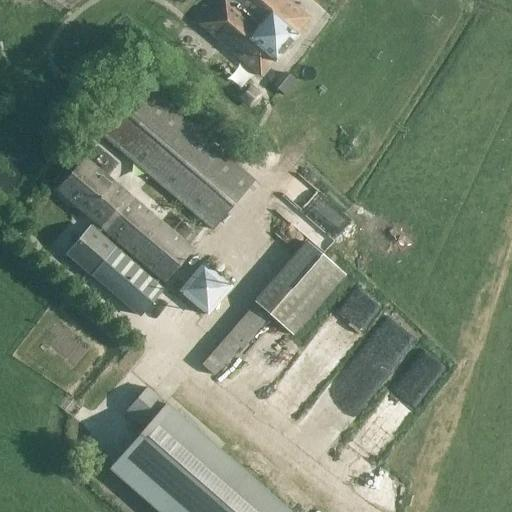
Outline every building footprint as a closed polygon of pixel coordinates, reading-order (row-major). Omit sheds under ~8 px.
[(297,35),(310,20),(286,0),(221,0),(200,26),(261,78),(274,63),(276,65),(299,37),(297,35)] [(297,83),(289,77),(286,74),(274,89),(278,92),(285,98),(297,83)] [(104,137),(212,228),(213,229),(254,180),(144,88),(104,137)] [(166,282),(193,250),(85,160),(58,191),(99,226),(106,232),(166,282)] [(335,240),(352,221),(315,186),(298,204),(335,240)] [(53,242),(64,252),(90,225),(78,215),(53,242)] [(106,232),(99,226),(94,232),(93,231),(71,258),(143,318),(165,292),(101,238),(106,232)] [(309,241),(257,302),(294,334),(346,273),(309,241)] [(202,260),(180,291),(212,313),(233,283),(202,260)] [(319,385),(383,302),(360,283),(295,366),(319,385)] [(240,348),(242,350),(272,316),(256,303),(237,326),(228,337),(203,366),(215,376),(240,348)] [(276,330),(251,366),(274,383),(299,346),(276,330)] [(322,463),(380,377),(370,370),(363,380),(348,370),(338,384),(344,388),(338,396),(327,389),(291,442),(322,463)] [(146,428),(112,466),(164,511),(288,511),(147,388),(127,410),(146,428)]
